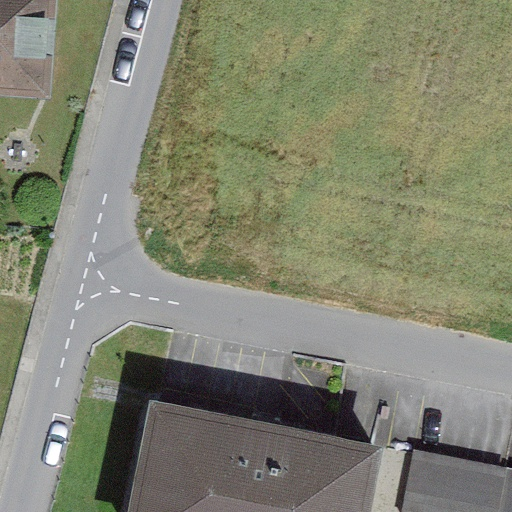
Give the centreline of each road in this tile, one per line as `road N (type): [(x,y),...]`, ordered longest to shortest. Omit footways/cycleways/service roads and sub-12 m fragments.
road 1 (residential): [(90,283),(511,368)]
road 2 (residential): [(164,0),(90,283)]
road 3 (residential): [(90,283),(30,511)]
